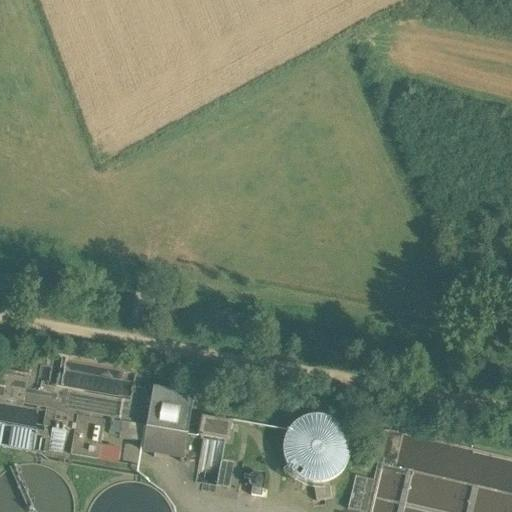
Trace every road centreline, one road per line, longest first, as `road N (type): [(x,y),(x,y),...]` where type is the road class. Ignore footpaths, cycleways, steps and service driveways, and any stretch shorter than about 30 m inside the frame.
road 1 (track): [(511,416),(0,315)]
road 2 (track): [(511,343),(0,256)]
